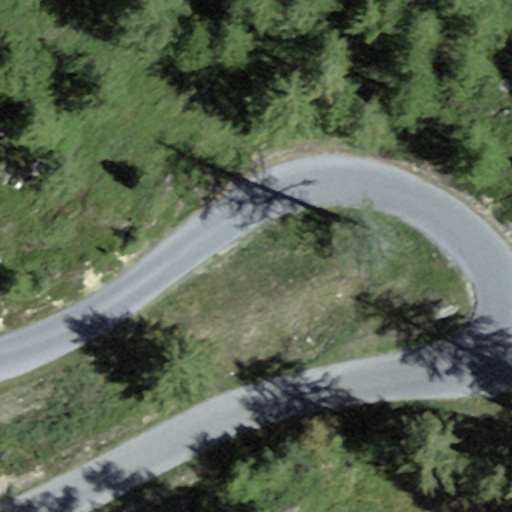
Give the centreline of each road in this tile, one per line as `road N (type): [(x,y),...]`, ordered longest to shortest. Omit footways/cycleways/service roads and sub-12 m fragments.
road 1 (unclassified): [(0,327),(62,325),(233,220),(357,185),(477,230),(511,301)]
road 2 (unclassified): [(511,312),(493,351),(178,453),(50,511)]
